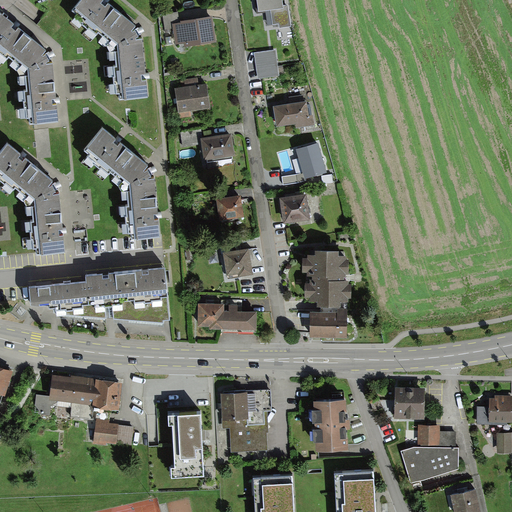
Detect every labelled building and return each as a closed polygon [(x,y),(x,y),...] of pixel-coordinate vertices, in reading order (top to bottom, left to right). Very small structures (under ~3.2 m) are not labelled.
[(136,23),(106,0),(79,0),(76,5),(121,41),(125,96),(148,95),(143,36),(140,37),(134,26),(136,23)] [(282,0),(257,0),(259,12),(270,10),(272,25),(278,24),(279,28),(291,27),(288,4),(283,5),(282,0)] [(46,48),(0,12),(0,41),(30,66),(35,121),(57,120),(53,61),(50,62),(43,51),(46,48)] [(165,29),(173,28),(172,23),(179,22),(177,12),(163,14),(165,29)] [(184,47),(216,42),(212,16),(180,20),(180,22),(179,22),(172,23),(173,28),(175,45),(184,43),(184,47)] [(276,50),(255,53),(258,79),(279,77),(276,50)] [(209,107),(206,84),(198,85),(197,78),(185,80),(186,87),(175,89),(178,112),(209,107)] [(306,102),(274,106),(277,126),(296,123),(297,127),(313,124),(312,115),(308,116),(306,102)] [(147,163),(101,127),(87,146),(132,181),(136,237),(159,236),(155,177),(152,177),(145,167),(147,163)] [(199,144),(196,132),(179,135),(181,147),(199,144)] [(230,135),(201,139),(205,162),(233,157),(230,135)] [(52,179),(6,143),(0,150),(0,167),(37,197),(41,252),(64,251),(59,192),(56,193),(50,182),(52,179)] [(318,143),(296,150),(303,172),(306,179),(327,172),(318,143)] [(306,179),(303,172),(296,174),(282,177),(283,185),(297,183),(307,180),(306,179)] [(332,175),(322,176),(323,183),(333,182),(332,175)] [(306,195),(280,199),(283,223),(309,219),(306,195)] [(241,215),(239,198),(219,200),(220,217),(241,215)] [(248,249),(224,254),(228,278),(253,273),(248,249)] [(340,250),(316,250),(316,254),(307,254),(307,259),(302,259),(302,275),(310,275),(310,283),(305,283),(305,296),(309,296),(309,300),(318,300),(318,305),(341,305),(341,300),(348,300),(348,297),(351,297),(351,281),(346,281),(346,272),(349,272),(349,259),(347,259),(347,255),(340,255),(340,250)] [(85,281),(28,286),(30,305),(50,307),(50,309),(56,308),(56,315),(106,318),(105,307),(113,307),(114,319),(164,323),(164,320),(170,320),(168,297),(166,268),(84,275),(85,281)] [(224,304),(199,304),(198,326),(207,326),(207,329),(221,329),(221,332),(257,332),(257,311),(237,311),(237,305),(228,305),(228,311),(224,310),(224,304)] [(311,313),(311,336),(347,336),(347,309),(337,309),(337,313),(311,313)] [(12,371),(0,367),(0,402),(2,396),(4,396),(12,371)] [(122,382),(55,376),(53,397),(38,396),(37,410),(51,411),(52,402),(119,407),(122,382)] [(420,388),(392,387),(392,416),(419,417),(420,388)] [(230,428),(231,450),(265,448),(264,410),(268,409),(267,390),(219,392),(221,428),(230,428)] [(475,423),(509,423),(510,397),(475,396),(475,423)] [(316,447),(344,445),(341,402),(313,403),(316,447)] [(202,472),(199,412),(169,414),(169,421),(174,421),(176,466),(172,466),(173,473),(202,472)] [(131,426),(99,422),(97,440),(129,444),(131,426)] [(454,447),(455,432),(437,432),(437,426),(419,426),(419,446),(399,445),(409,483),(456,468),(457,447),(454,447)] [(511,434),(498,433),(497,451),(511,451),(511,434)] [(340,472),(342,511),(376,511),(374,469),(340,472)] [(294,511),(293,473),(258,474),(259,511),(294,511)] [(455,511),(474,511),(477,511),(471,489),(451,494),(455,511)]
